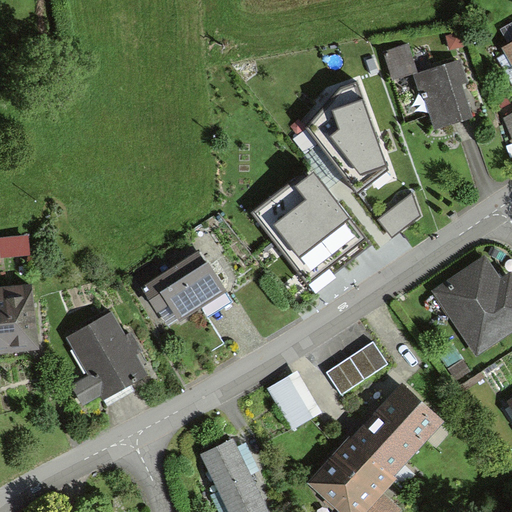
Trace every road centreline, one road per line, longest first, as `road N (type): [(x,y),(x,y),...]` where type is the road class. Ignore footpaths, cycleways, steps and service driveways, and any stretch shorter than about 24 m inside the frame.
road 1 (residential): [(498,210),(128,438)]
road 2 (residential): [(128,438),(0,501)]
